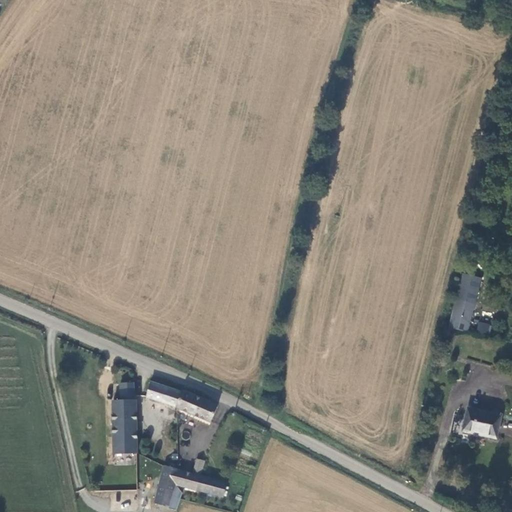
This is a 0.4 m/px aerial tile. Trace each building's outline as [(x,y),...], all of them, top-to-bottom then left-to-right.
[(483,279),(464,274),(450,329),(469,334),(483,279)] [(477,323),(477,333),(490,333),(490,323),(477,323)] [(178,411),(184,396),(153,386),(148,401),(178,411)] [(115,405),(116,458),(138,457),(138,404),(136,387),(122,387),(123,405),(115,405)] [(219,409),(184,394),(184,396),(178,411),(212,427),(219,409)] [(499,419),(467,412),(462,433),(483,438),(483,440),(493,443),(499,419)] [(176,489),(225,502),(229,487),(202,479),(206,465),(198,463),(194,477),(181,473),(176,489)] [(167,469),(156,506),(169,510),(176,489),(181,473),(167,469)] [(176,489),(169,510),(169,511),(177,511),(183,498),(176,489)]
